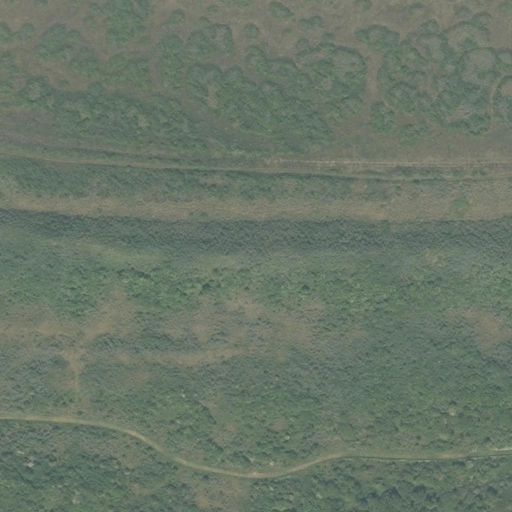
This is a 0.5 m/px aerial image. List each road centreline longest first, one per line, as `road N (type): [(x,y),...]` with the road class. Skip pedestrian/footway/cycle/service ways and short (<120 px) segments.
road 1 (track): [(0,417),(113,425),(171,457),(253,476),(333,455),(511,451)]
road 2 (track): [(511,178),(467,185),(0,154)]
